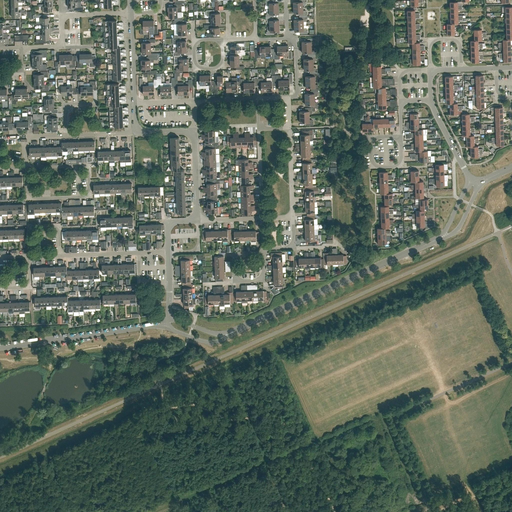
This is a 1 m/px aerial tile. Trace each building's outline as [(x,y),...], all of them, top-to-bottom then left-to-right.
[(266,6),(269,6),(269,9),(279,8),(278,3),(273,3),(272,0),(266,0),(265,0),(265,3),(266,3),(266,6)] [(81,1),(78,2),(75,2),(68,2),(68,7),(75,7),(75,11),(83,11),(83,6),(81,6),(81,1)] [(174,7),(168,7),(168,12),(177,12),(182,12),(182,9),(182,7),(181,3),(175,4),(175,3),(174,3),(174,4),(174,7)] [(294,13),(299,13),(299,16),(307,16),(307,13),(306,13),(306,11),(303,11),(303,7),(293,8),(294,13)] [(267,14),(266,14),(266,17),(273,17),(273,14),(279,14),(279,8),(269,9),(269,12),(267,12),(267,14)] [(220,19),(220,13),(214,13),(214,10),(206,11),(207,16),(211,16),(211,19),(220,19)] [(177,12),(168,12),(169,18),(174,18),(174,21),(181,21),(182,21),(182,17),(182,12),(177,12)] [(49,23),(49,17),(43,18),(42,15),(35,15),(35,18),(39,18),(39,21),(36,21),(36,23),(39,23),(42,23),(49,23)] [(306,19),(307,19),(307,16),(299,16),(299,19),(294,20),(294,25),(304,25),(303,22),(306,22),(306,19)] [(267,23),(270,23),(270,26),(279,26),(279,20),(273,20),(273,17),(266,17),(266,21),(267,21),(267,23)] [(211,25),(204,25),(204,28),(210,28),(215,28),(214,25),(220,24),(220,19),(211,19),(211,25)] [(104,33),(117,32),(117,20),(104,21),(104,33)] [(149,34),(154,34),(158,34),(157,26),(154,26),(154,20),(148,21),(149,30),(149,34)] [(148,21),(143,21),(143,27),(140,27),(140,34),(143,34),(143,30),(149,30),(148,21)] [(173,21),(173,24),(174,30),(187,29),(187,24),(181,24),(181,21),(174,21),(173,21)] [(306,28),(304,28),(304,25),(294,25),(294,31),(300,30),(300,34),(308,33),(307,30),(306,30),(306,28)] [(274,31),(279,31),(279,26),(270,26),(270,29),(267,29),(267,32),(266,32),(266,35),(274,35),(274,31)] [(206,34),(206,37),(214,36),(214,33),(219,33),(219,27),(215,28),(210,28),(210,33),(206,34)] [(187,29),(174,30),(174,35),(174,38),(180,38),(181,38),(181,35),(187,35),(187,29)] [(104,33),(105,48),(107,48),(118,47),(117,32),(104,33)] [(45,43),(45,39),(50,39),(49,34),(43,34),(40,34),(40,39),(37,39),(36,40),(36,43),(45,43)] [(173,38),(173,42),(173,44),(177,44),(177,47),(186,47),(186,41),(180,41),(180,38),(174,38),(173,38)] [(307,42),(302,42),(302,47),(312,47),(311,44),(314,44),(314,41),(315,41),(315,38),(307,38),(307,42)] [(147,42),(142,43),(142,48),(151,48),(151,42),(155,42),(155,39),(147,39),(147,42)] [(245,50),(240,50),(240,46),(244,46),(244,43),(237,43),(237,46),(231,47),(231,52),(236,52),(240,52),(245,52),(245,50)] [(257,49),(257,58),(260,58),(260,56),(265,56),(265,46),(260,47),(260,49),(257,49)] [(265,56),(271,56),(271,59),(274,59),(274,52),(274,49),(271,49),(271,46),(265,46),(265,56)] [(274,59),(277,59),(279,59),(280,58),(280,55),(283,55),(283,46),(277,46),(277,52),(274,52),(274,59)] [(283,55),(288,55),(288,59),(292,59),(291,51),(288,51),(288,46),(283,46),(283,55)] [(107,48),(108,59),(121,58),(120,47),(118,47),(107,48)] [(178,52),(173,53),(173,56),(174,56),(181,56),(181,52),(187,52),(186,47),(177,47),(178,52)] [(314,50),(312,50),(312,47),(302,47),(302,53),(308,53),(308,56),(309,56),(316,56),(315,52),(314,52),(314,50)] [(142,48),(142,54),(148,54),(148,57),(154,56),(154,57),(158,56),(157,53),(151,53),(151,48),(142,48)] [(39,54),(32,54),(33,61),(42,61),(42,57),(47,57),(47,50),(39,51),(39,54)] [(236,55),(230,55),(230,61),(239,61),(239,55),(245,55),(245,52),(240,52),(236,52),(236,55)] [(83,67),(83,62),(86,62),(86,54),(80,54),(80,61),(77,61),(77,67),(83,67)] [(92,60),(92,54),(86,54),(86,62),(89,62),(89,67),(95,67),(95,60),(92,60)] [(72,61),(72,55),(66,55),(66,64),(70,64),(70,67),(75,67),(75,61),(72,61)] [(174,56),(175,64),(179,64),(188,64),(188,58),(182,59),(182,56),(182,55),(181,56),(174,56)] [(313,64),(313,61),(316,61),(316,59),(317,59),(317,55),(316,56),(309,56),(309,59),(304,59),(304,65),(313,64)] [(147,60),(141,60),(141,66),(150,65),(150,60),(158,60),(158,56),(154,57),(154,56),(148,57),(147,57),(147,60)] [(121,69),(121,58),(108,59),(108,69),(121,69)] [(33,61),(33,68),(40,67),(40,70),(47,70),(47,64),(42,64),(42,61),(33,61)] [(236,66),(236,69),(244,69),(244,66),(239,66),(239,61),(230,61),(230,67),(236,66)] [(183,70),(188,70),(188,64),(179,64),(179,67),(177,67),(176,69),(176,70),(175,70),(175,73),(183,73),(183,70)] [(304,65),(304,70),(310,70),(310,73),(311,73),(317,73),(317,70),(316,70),(316,67),(313,67),(313,64),(304,65)] [(141,66),(141,71),(147,71),(147,74),(157,74),(157,71),(150,71),(150,65),(141,66)] [(108,80),(122,80),(121,69),(108,69),(108,80)] [(44,81),(44,77),(48,77),(48,71),(41,71),(41,74),(34,75),(34,81),(44,81)] [(311,76),(305,76),(306,82),(315,82),(315,79),(318,78),(318,76),(319,76),(318,73),(317,73),(311,73),(311,76)] [(232,91),(237,91),(237,86),(240,86),(240,79),(240,78),(240,74),(237,74),(237,78),(234,78),(235,82),(232,82),(232,91)] [(284,77),(284,80),(284,90),(290,89),(289,84),(293,84),(292,74),(289,74),(289,77),(284,77)] [(203,86),(203,85),(205,85),(205,75),(200,75),(200,81),(197,81),(197,89),(200,89),(200,87),(202,87),(203,86)] [(205,85),(209,85),(209,88),(210,88),(214,88),(214,82),(214,81),(211,81),(211,75),(205,75),(205,85)] [(275,85),(275,84),(275,78),(275,75),(272,75),(272,78),(266,78),(266,82),(267,91),(272,91),(272,86),(275,85)] [(278,90),(284,90),(284,80),(281,80),(280,75),(275,75),(275,78),(275,84),(278,84),(278,90)] [(221,85),(223,85),(223,78),(223,76),(217,76),(217,82),(214,82),(214,88),(214,91),(214,94),(218,93),(218,89),(221,89),(221,85)] [(160,88),(161,95),(166,95),(166,86),(162,86),(161,77),(157,77),(157,80),(157,81),(157,87),(157,89),(160,88)] [(226,86),(226,92),(232,91),(232,82),(229,82),(228,77),(223,78),(223,85),(223,86),(226,86)] [(252,78),(252,82),(249,82),(249,92),(255,92),(255,86),(258,86),(258,78),(258,77),(254,77),(254,78),(252,78)] [(143,88),(143,95),(149,94),(148,85),(143,86),(143,78),(139,78),(140,88),(143,88)] [(261,92),(267,91),(266,82),(264,82),(264,78),(258,78),(258,86),(261,86),(261,92)] [(183,85),(184,94),(189,94),(189,87),(192,87),(192,79),(189,80),(189,82),(186,82),(186,85),(183,85)] [(249,82),(244,83),(243,79),(240,79),(240,86),(240,87),(244,87),(244,92),(249,92),(249,82)] [(149,94),(154,94),(154,87),(157,87),(157,81),(157,80),(154,80),(154,85),(148,85),(149,94)] [(172,95),(172,88),(175,88),(174,80),(171,80),(171,86),(166,86),(166,95),(172,95)] [(178,88),(178,95),(184,94),(183,85),(183,82),(178,83),(178,80),(177,80),(175,80),(174,80),(175,88),(178,88)] [(48,84),(44,85),(44,81),(34,81),(34,88),(41,88),(41,91),(48,91),(48,84)] [(70,81),(70,86),(67,86),(67,95),(73,95),(73,88),(76,88),(75,81),(70,81)] [(81,88),(81,95),(87,94),(87,87),(84,87),(84,81),(78,82),(78,88),(81,88)] [(87,94),(93,94),(93,88),(96,88),(96,81),(90,81),(90,86),(87,87),(87,94)] [(63,82),(58,82),(59,88),(62,88),(62,95),(67,95),(67,86),(64,86),(63,82)] [(306,82),(306,88),(311,87),(312,90),(318,90),(319,90),(319,87),(318,87),(318,85),(315,85),(315,82),(306,82)] [(106,95),(119,95),(119,84),(106,84),(106,95)] [(21,88),(16,89),(16,93),(15,93),(15,95),(12,95),(12,96),(12,101),(18,101),(18,98),(22,98),(21,88)] [(28,93),(27,88),(21,88),(22,98),(26,98),(26,100),(32,100),(32,94),(29,94),(29,93),(28,93)] [(7,96),(7,89),(1,89),(2,99),(5,98),(5,101),(9,101),(9,104),(12,104),(12,101),(12,96),(9,96),(7,96)] [(310,94),(305,94),(305,99),(315,99),(315,96),(317,96),(317,94),(318,94),(318,90),(312,90),(310,90),(310,94)] [(42,102),(44,102),(45,104),(54,103),(54,98),(53,98),(49,98),(49,95),(47,95),(42,95),(42,99),(42,102)] [(106,95),(107,106),(109,106),(120,105),(119,95),(106,95)] [(305,99),(305,105),(311,105),(311,108),(313,108),(319,108),(318,104),(317,105),(317,102),(315,102),(315,99),(305,99)] [(52,109),(54,109),(54,103),(45,104),(45,106),(43,106),(42,107),(42,109),(42,112),(52,112),(52,109)] [(123,116),(122,105),(120,105),(109,106),(110,117),(123,116)] [(309,117),(309,114),(312,113),(312,111),(313,111),(313,108),(311,108),(305,108),(305,111),(300,111),(300,117),(309,117)] [(44,120),(48,120),(48,123),(58,123),(58,117),(51,118),(51,115),(44,115),(44,120)] [(23,121),(20,121),(19,116),(13,116),(14,123),(17,123),(17,129),(23,129),(23,121)] [(26,116),(26,121),(23,121),(23,129),(29,129),(29,122),(32,122),(32,116),(26,116)] [(110,117),(110,127),(123,127),(123,116),(110,117)] [(6,117),(6,122),(3,122),(3,130),(9,130),(9,123),(12,123),(11,117),(6,117)] [(312,120),(309,120),(309,117),(300,117),(300,123),(306,122),(306,126),(313,125),(313,122),(312,122),(312,120)] [(51,129),(58,128),(58,123),(48,123),(48,126),(45,126),(45,132),(51,132),(51,129)] [(204,132),(205,132),(205,134),(201,134),(201,137),(215,136),(215,131),(216,131),(218,130),(218,127),(204,128),(204,132)] [(300,135),(301,140),(310,140),(313,140),(313,138),(312,133),(312,130),(309,130),(309,131),(302,131),(302,135),(300,135)] [(227,145),(230,145),(230,147),(236,147),(236,133),(233,134),(233,138),(230,138),(230,136),(227,136),(227,145)] [(248,147),(254,147),(254,143),(257,143),(256,135),(253,135),(253,137),(250,137),(250,133),(247,133),(248,147)] [(219,142),(215,142),(215,136),(201,137),(201,140),(205,139),(206,143),(204,143),(204,146),(210,145),(219,145),(219,142)] [(206,152),(202,152),(202,154),(216,154),(215,148),(210,148),(210,145),(204,146),(204,148),(206,148),(206,152)] [(301,151),(301,157),(302,157),(303,160),(304,160),(310,159),(310,151),(301,151)] [(202,154),(202,157),(206,157),(206,160),(205,160),(205,163),(216,163),(216,154),(202,154)] [(317,159),(312,159),(310,159),(304,160),(304,163),(303,163),(303,168),(312,168),(312,161),(317,161),(317,159)] [(202,169),(203,172),(216,172),(216,163),(205,163),(205,166),(206,166),(206,169),(202,169)] [(207,181),(217,180),(220,180),(220,177),(217,177),(216,172),(203,172),(203,175),(207,175),(207,181)] [(239,183),(240,183),(240,185),(251,185),(250,182),(249,182),(249,179),(253,179),(253,176),(239,177),(239,183)] [(306,188),(303,188),(305,188),(306,188),(313,187),(314,187),(316,187),(316,185),(313,185),(312,179),(303,179),(304,185),(306,185),(306,188)] [(207,181),(207,183),(207,187),(203,187),(203,190),(217,189),(217,183),(220,183),(220,180),(217,180),(207,181)] [(303,194),(305,193),(305,196),(314,196),(314,193),(318,193),(318,187),(316,187),(314,187),(313,187),(306,188),(305,188),(303,188),(303,194)] [(203,190),(203,192),(207,192),(208,198),(217,198),(217,189),(203,190)] [(208,204),(204,205),(204,207),(218,207),(217,198),(208,198),(208,204)] [(306,207),(306,213),(307,213),(307,216),(314,216),(315,216),(314,207),(306,207)] [(303,219),(305,219),(305,225),(314,224),(314,219),(315,219),(315,216),(314,216),(307,216),(303,216),(303,219)] [(226,230),(222,230),(222,239),(222,242),(228,242),(228,239),(231,239),(231,233),(231,231),(231,229),(226,229),(226,230)] [(202,230),(203,240),(212,240),(211,231),(206,231),(206,230),(202,230)] [(256,232),(256,230),(250,231),(250,240),(251,242),(256,242),(256,239),(259,239),(259,232),(256,232)] [(231,240),(240,240),(239,231),(234,231),(234,232),(231,233),(231,239),(231,240)] [(305,235),(305,241),(307,241),(307,244),(315,244),(314,235),(305,235)] [(224,261),(224,256),(217,256),(217,253),(215,253),(215,261),(224,261)] [(271,259),(273,259),(273,262),(282,262),(282,253),(271,253),(271,259)] [(329,253),(323,253),(324,259),(324,264),(333,264),(332,255),(329,255),(329,253)] [(338,263),(347,263),(346,255),(343,255),(343,254),(338,255),(338,263)] [(180,260),(181,260),(181,265),(190,265),(190,259),(193,259),(193,256),(180,257),(180,260)] [(295,260),(296,267),(304,267),(304,258),(299,258),(299,259),(295,260)] [(321,260),(320,258),(315,258),(315,267),(318,267),(318,269),(324,269),(324,264),(324,259),(324,260),(321,260)] [(223,278),(224,277),(224,272),(215,272),(216,281),(223,281),(223,278)] [(182,276),(182,282),(183,282),(183,285),(184,285),(191,284),(191,276),(182,276)] [(275,287),(283,286),(283,278),(274,278),(274,284),(275,284),(275,287)] [(184,293),(176,294),(192,293),(192,284),(191,284),(184,285),(184,288),(183,288),(184,293)] [(227,291),(227,294),(224,294),(225,303),(233,303),(233,301),(233,295),(233,293),(233,291),(227,291)] [(233,293),(233,291),(233,293),(233,295),(233,301),(242,300),(242,291),(236,292),(236,293),(233,293)] [(263,292),(263,291),(258,291),(258,300),(265,299),(265,302),(269,301),(269,300),(270,300),(270,293),(267,293),(266,292),(263,292)] [(208,296),(205,296),(205,304),(214,304),(213,295),(208,295),(208,296)] [(196,298),(193,298),(184,299),(184,304),(185,304),(185,307),(189,307),(189,310),(193,310),(193,307),(193,304),(196,304),(196,298)]
